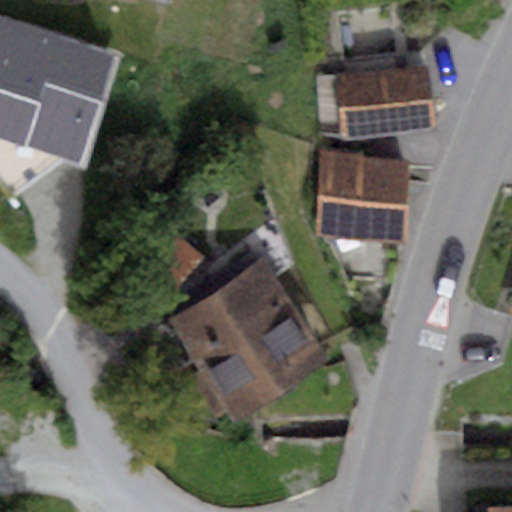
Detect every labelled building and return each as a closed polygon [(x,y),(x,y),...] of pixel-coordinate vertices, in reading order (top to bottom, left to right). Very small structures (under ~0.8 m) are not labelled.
[(120,54),(0,14),(0,139),(83,167),(120,54)] [(342,74),(315,77),(317,133),(340,136),(340,142),(435,131),(426,65),(399,68),(398,56),(341,63),(342,74)] [(361,152),(319,150),(315,238),(405,243),(409,159),(361,157),(361,152)] [(169,300),(205,259),(179,237),(143,278),(169,300)] [(253,249),(160,310),(201,371),(190,379),(217,419),(226,413),(232,422),(327,359),(253,249)]
